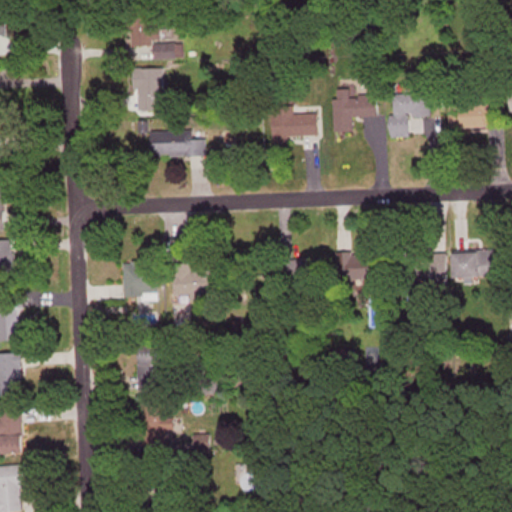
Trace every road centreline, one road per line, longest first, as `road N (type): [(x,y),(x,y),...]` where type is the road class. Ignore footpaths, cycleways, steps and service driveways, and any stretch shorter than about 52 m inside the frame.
road 1 (residential): [(88,511),(64,33)]
road 2 (residential): [(70,210),(511,189)]
road 3 (residential): [(90,93),(64,96),(34,33),(50,13),(78,10),(103,25),(112,43),(109,75),(90,93)]
